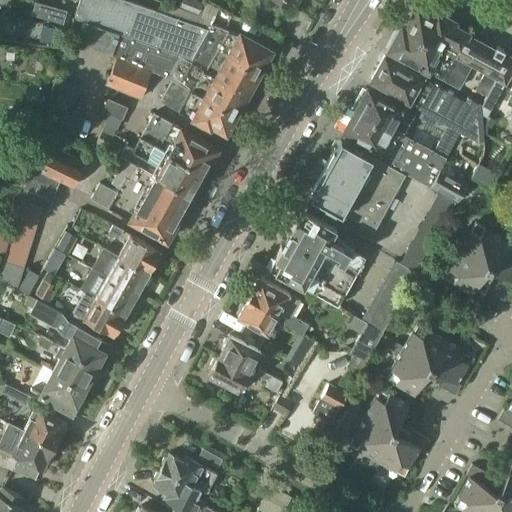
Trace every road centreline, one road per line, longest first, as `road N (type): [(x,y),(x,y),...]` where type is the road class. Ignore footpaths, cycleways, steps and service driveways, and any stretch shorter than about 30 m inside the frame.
road 1 (tertiary): [(147,384),(363,0)]
road 2 (residential): [(373,511),(147,384)]
road 3 (residential): [(403,511),(489,362),(511,354)]
road 4 (tertiary): [(78,511),(147,384)]
